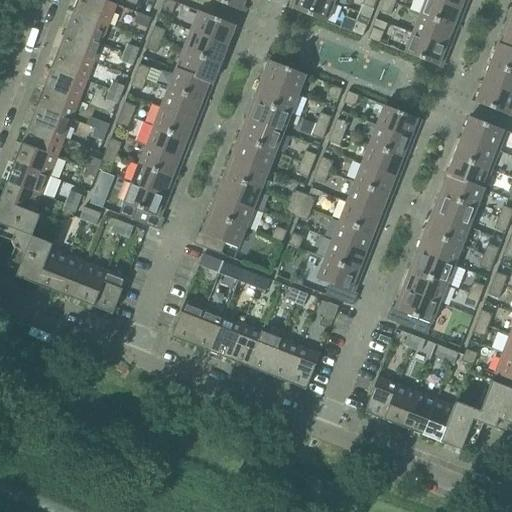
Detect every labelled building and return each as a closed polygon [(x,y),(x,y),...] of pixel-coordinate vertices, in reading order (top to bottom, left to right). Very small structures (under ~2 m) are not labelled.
[(106,0),(78,0),(74,10),(110,24),(117,4),(106,0)] [(171,0),(165,0),(162,9),(173,14),(177,2),(171,0)] [(245,0),(213,0),(242,11),(245,0)] [(335,2),(329,0),(293,0),(290,8),(327,22),(335,2)] [(377,0),(364,0),(363,4),(374,9),(377,0)] [(395,4),(385,0),(383,0),(380,11),(391,15),(395,4)] [(441,0),(426,0),(421,14),(458,28),(465,9),(441,0)] [(441,0),(465,9),(468,0),(441,0)] [(74,10),(67,29),(102,43),(110,24),(74,10)] [(199,11),(191,31),(228,45),(236,25),(199,11)] [(135,22),(148,27),(152,18),(139,13),(135,22)] [(421,14),(413,33),(450,47),(458,28),(421,14)] [(352,32),(363,36),(368,25),(357,21),(352,32)] [(511,27),(506,25),(499,44),(511,49),(511,27)] [(155,26),(151,37),(162,41),(166,30),(155,26)] [(373,27),(369,39),(380,43),(384,32),(373,27)] [(67,29),(59,48),(95,62),(102,43),(67,29)] [(191,31),(184,50),(221,64),(228,45),(191,31)] [(450,47),(413,33),(405,53),(442,67),(450,47)] [(162,41),(151,37),(146,48),(158,53),(162,41)] [(129,44),(125,52),(137,57),(140,48),(129,44)] [(511,49),(499,44),(491,63),(511,71),(511,49)] [(59,48),(52,67),(87,81),(95,62),(59,48)] [(184,50),(176,69),(213,83),(221,64),(184,50)] [(137,57),(125,52),(122,61),(133,65),(137,57)] [(270,60),(262,80),(299,95),(306,75),(270,60)] [(511,71),(491,63),(484,82),(511,93),(511,71)] [(140,64),(136,75),(147,79),(151,68),(140,64)] [(52,67),(44,86),(80,100),(87,81),(52,67)] [(176,69),(169,88),(206,102),(213,83),(176,69)] [(147,79),(136,75),(132,86),(143,91),(147,79)] [(262,80),(254,99),(291,114),(299,95),(262,80)] [(114,82),(111,90),(122,95),(125,86),(114,82)] [(511,93),(484,82),(476,102),(511,116),(511,93)] [(327,96),(338,100),(343,89),(332,85),(327,96)] [(44,86),(37,105),(72,119),(80,100),(44,86)] [(169,88),(162,107),(199,121),(206,102),(169,88)] [(122,95),(111,90),(107,99),(119,103),(122,95)] [(344,102),(355,107),(360,95),(348,91),(344,102)] [(254,99),(247,118),(284,133),(291,114),(254,99)] [(125,102),(121,113),(132,117),(137,106),(125,102)] [(37,105),(30,124),(65,138),(72,119),(37,105)] [(385,105),(377,125),(414,140),(422,120),(385,105)] [(162,107),(154,126),(191,140),(199,121),(162,107)] [(321,112),(317,124),(328,128),(332,117),(321,112)] [(132,117),(121,113),(117,124),(128,129),(132,117)] [(470,117),(462,137),(499,151),(507,131),(470,117)] [(247,118),(240,137),(276,152),(284,133),(247,118)] [(338,119),(333,130),(344,134),(349,123),(338,119)] [(99,120),(96,128),(107,133),(110,124),(99,120)] [(30,124),(22,143),(58,157),(65,138),(30,124)] [(328,128),(317,124),(312,135),(323,139),(328,128)] [(377,125),(370,144),(407,159),(414,140),(377,125)] [(154,126),(147,145),(184,159),(191,140),(154,126)] [(107,133),(96,128),(93,137),(104,141),(107,133)] [(344,134),(333,130),(329,141),(340,146),(344,134)] [(240,137),(232,156),(269,171),(276,152),(240,137)] [(462,137),(455,156),(492,170),(499,151),(462,137)] [(111,138),(107,149),(118,154),(122,143),(111,138)] [(22,143),(15,162),(50,176),(58,157),(22,143)] [(370,144),(362,163),(399,178),(407,159),(370,144)] [(147,145),(139,164),(176,178),(184,159),(147,145)] [(118,154),(107,149),(103,161),(114,165),(118,154)] [(306,150),(302,162),(313,166),(317,155),(306,150)] [(91,156),(88,165),(99,169),(102,161),(91,156)] [(232,156),(225,175),(262,190),(269,171),(232,156)] [(455,156),(448,175),(485,189),(492,170),(455,156)] [(323,157),(318,168),(330,172),(334,161),(323,157)] [(15,162),(7,181),(43,195),(50,176),(15,162)] [(313,166),(302,162),(297,173),(308,177),(313,166)] [(362,163),(355,182),(392,197),(399,178),(362,163)] [(139,164),(132,183),(169,197),(176,178),(139,164)] [(99,169),(88,165),(84,173),(96,177),(99,169)] [(330,172),(318,168),(314,179),(325,184),(330,172)] [(225,175),(217,194),(254,209),(262,190),(225,175)] [(448,175),(440,194),(477,208),(485,189),(448,175)] [(7,181),(0,200),(35,214),(36,213),(43,195),(7,181)] [(355,182),(348,201),(384,216),(392,197),(355,182)] [(132,183),(120,214),(148,225),(160,230),(165,218),(161,216),(169,197),(132,183)] [(294,190),(290,201),(301,205),(305,194),(294,190)] [(71,191),(68,199),(79,204),(82,195),(71,191)] [(95,191),(90,203),(101,207),(106,196),(95,191)] [(217,194),(210,213),(247,228),(254,209),(217,194)] [(305,194),(301,205),(312,209),(316,198),(305,194)] [(440,194),(433,213),(470,227),(477,208),(440,194)] [(79,204),(68,199),(65,208),(76,212),(79,204)] [(16,276),(36,284),(50,248),(51,249),(53,244),(33,236),(41,215),(36,213),(35,214),(0,200),(0,235),(13,241),(16,246),(8,266),(19,270),(16,276)] [(285,212),(296,216),(301,205),(290,201),(285,212)] [(348,201),(340,220),(377,235),(384,216),(348,201)] [(301,205),(296,216),(307,220),(312,209),(301,205)] [(511,208),(503,205),(499,217),(510,221),(511,216),(511,208)] [(80,218),(88,221),(93,210),(84,207),(80,218)] [(93,210),(88,221),(97,225),(101,213),(93,210)] [(247,228),(210,213),(202,232),(199,231),(194,243),(222,254),(226,243),(239,248),(247,228)] [(433,213),(425,232),(462,246),(470,227),(433,213)] [(510,221),(499,217),(495,228),(506,232),(510,221)] [(113,231),(121,234),(126,223),(117,220),(113,231)] [(340,220),(333,239),(370,254),(377,235),(340,220)] [(126,223),(121,234),(130,238),(134,226),(126,223)] [(272,238),(283,242),(288,231),(276,226),(272,238)] [(425,232),(418,251),(455,265),(462,246),(425,232)] [(289,244),(300,248),(304,237),(293,233),(289,244)] [(333,239),(325,258),(362,273),(370,254),(333,239)] [(489,243),(484,255),(495,259),(500,248),(489,243)] [(511,246),(507,245),(503,256),(511,259),(511,246)] [(36,284),(55,291),(69,256),(51,249),(50,248),(36,284)] [(418,251),(411,270),(448,284),(455,265),(418,251)] [(204,253),(200,265),(220,273),(224,261),(204,253)] [(495,259),(484,255),(480,266),(491,270),(495,259)] [(55,291),(74,299),(88,263),(69,256),(55,291)] [(362,273),(325,258),(317,278),(330,283),(326,294),(354,305),(358,293),(355,292),(362,273)] [(224,261),(220,273),(228,276),(232,265),(224,261)] [(74,299),(93,306),(107,271),(88,263),(74,299)] [(411,270),(403,289),(440,303),(448,284),(411,270)] [(107,271),(93,306),(114,314),(127,278),(107,271)] [(497,272),(492,283),(504,287),(508,276),(497,272)] [(254,273),(245,294),(254,298),(258,287),(262,276),(254,273)] [(262,276),(258,287),(266,291),(271,279),(262,276)] [(474,281),(469,293),(481,297),(485,286),(474,281)] [(504,287),(492,283),(488,294),(499,299),(504,287)] [(287,299),(296,302),(300,291),(292,288),(287,299)] [(432,323),(440,303),(403,289),(396,308),(392,306),(387,319),(400,323),(415,330),(428,335),(432,323)] [(300,291),(296,302),(304,305),(309,294),(300,291)] [(481,297),(469,293),(465,304),(476,308),(481,297)] [(172,337),(192,344),(206,309),(186,301),(172,337)] [(324,315),(334,319),(339,306),(329,302),(324,315)] [(192,344),(211,352),(225,316),(206,309),(192,344)] [(482,310),(478,321),(489,325),(493,314),(482,310)] [(211,352),(230,359),(244,324),(225,316),(211,352)] [(489,325),(478,321),(473,332),(484,337),(489,325)] [(230,359),(249,367),(263,331),(244,324),(230,359)] [(249,367),(268,374),(282,338),(263,331),(249,367)] [(404,345),(413,348),(417,337),(409,333),(404,345)] [(511,334),(503,353),(511,356),(511,334)] [(417,337),(413,348),(421,351),(426,340),(417,337)] [(268,374),(287,381),(301,346),(282,338),(268,374)] [(301,346),(287,381),(307,389),(321,354),(301,346)] [(438,358),(446,361),(450,350),(442,346),(438,358)] [(462,360),(474,365),(478,353),(467,349),(462,360)] [(450,350),(446,361),(454,364),(459,353),(450,350)] [(511,356),(503,353),(495,373),(511,379),(511,356)] [(365,412),(385,420),(399,384),(379,376),(365,412)] [(456,406),(442,442),(472,453),(483,423),(511,434),(511,388),(492,381),(481,411),(461,403),(459,408),(456,406)] [(385,420),(404,427),(418,392),(399,384),(385,420)] [(404,427),(423,435),(437,399),(418,392),(404,427)] [(423,435),(442,442),(456,406),(437,399),(423,435)]
